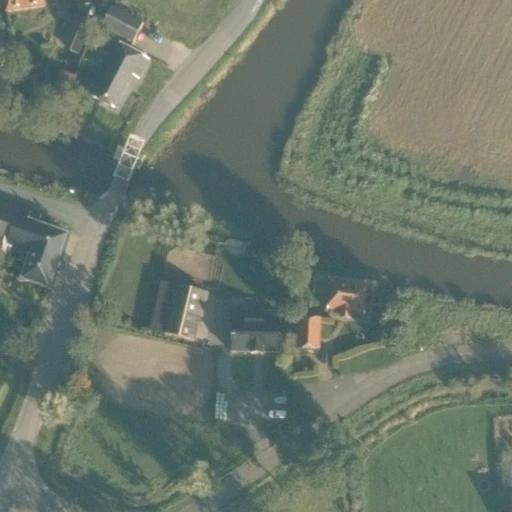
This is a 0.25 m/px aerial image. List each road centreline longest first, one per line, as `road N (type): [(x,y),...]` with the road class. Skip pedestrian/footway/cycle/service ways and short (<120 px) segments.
road 1 (unclassified): [(199,511),(390,378),(450,359),(511,354)]
road 2 (tertiary): [(1,476),(101,220)]
road 3 (tertiary): [(101,220),(155,119),(252,0)]
